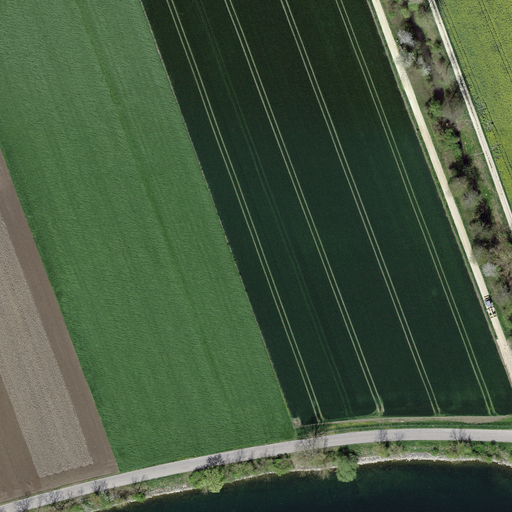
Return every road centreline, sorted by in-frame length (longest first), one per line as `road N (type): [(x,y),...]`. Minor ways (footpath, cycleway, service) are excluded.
road 1 (unclassified): [(2,511),(138,475),(317,443),(511,437)]
road 2 (track): [(511,367),(374,0)]
road 3 (track): [(511,224),(431,0)]
